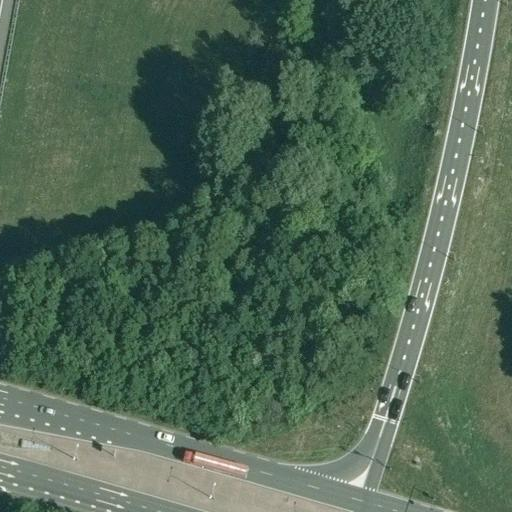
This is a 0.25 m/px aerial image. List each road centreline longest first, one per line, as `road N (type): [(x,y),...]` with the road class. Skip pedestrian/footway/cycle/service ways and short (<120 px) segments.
road 1 (motorway): [(488,0),(454,197),(367,504)]
road 2 (primary): [(367,504),(0,397)]
road 3 (primary): [(0,466),(154,511)]
